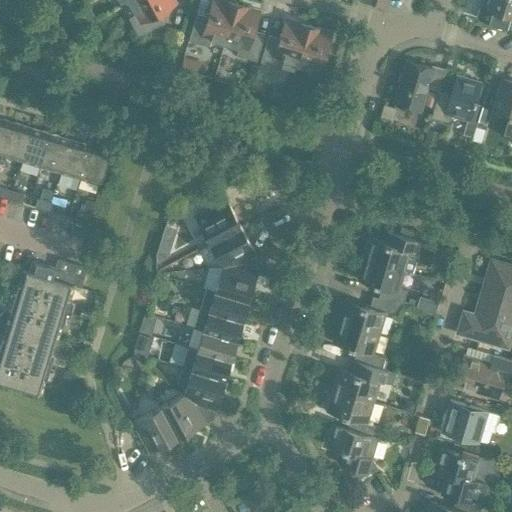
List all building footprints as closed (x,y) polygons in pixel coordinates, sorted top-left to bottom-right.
[(174,0),(130,0),(128,1),(135,14),(128,17),(138,37),(160,25),(154,14),(176,2),(174,0)] [(195,17),(188,40),(208,46),(210,39),(224,43),(236,3),(225,0),(211,0),(206,20),(195,17)] [(511,0),(483,0),(481,8),(478,19),(497,25),(511,29),(511,0)] [(236,3),(224,43),(238,47),(236,54),(256,61),(263,37),(252,34),(259,10),(236,3)] [(296,65),(308,25),(285,18),(278,42),(267,38),(260,62),(280,68),(282,60),(296,65)] [(308,25),(296,65),(310,69),(308,76),(328,82),(335,59),(324,55),(331,32),(308,25)] [(184,56),(180,69),(189,71),(191,72),(202,75),(206,63),(184,56)] [(420,110),(432,68),(406,60),(393,102),(420,110)] [(438,90),(430,117),(449,123),(451,115),(477,122),(477,121),(482,107),(482,106),(474,103),(480,82),(455,75),(450,94),(438,90)] [(511,81),(502,78),(489,124),(511,131),(511,81)] [(277,89),(275,96),(285,99),(287,89),(281,87),(277,89)] [(428,91),(424,105),(433,107),(437,94),(428,91)] [(383,104),(378,121),(391,125),(397,108),(383,104)] [(482,107),(477,121),(485,124),(490,109),(482,107)] [(0,154),(1,155),(11,122),(0,118),(0,154)] [(11,122),(1,155),(21,161),(31,128),(11,122)] [(476,127),(472,140),(481,143),(485,129),(476,127)] [(31,128),(21,161),(40,167),(50,134),(31,128)] [(427,130),(424,141),(435,144),(438,133),(427,130)] [(50,134),(40,167),(59,172),(69,139),(50,134)] [(69,139),(59,172),(79,178),(89,145),(69,139)] [(89,145),(79,178),(99,184),(109,151),(89,145)] [(0,195),(10,198),(12,191),(0,187),(0,195)] [(12,191),(10,198),(23,202),(25,195),(12,191)] [(208,244),(240,226),(225,198),(193,215),(208,244)] [(48,210),(51,202),(38,199),(35,206),(48,210)] [(51,202),(48,210),(62,214),(64,206),(51,202)] [(88,222),(90,214),(77,210),(75,218),(88,222)] [(208,244),(198,249),(207,267),(220,265),(221,267),(243,264),(245,261),(239,250),(250,245),(240,226),(208,244)] [(367,241),(363,254),(365,255),(364,259),(405,272),(412,274),(416,262),(422,241),(397,234),(394,245),(382,241),(370,238),(369,242),(367,241)] [(245,261),(256,255),(250,245),(239,250),(245,261)] [(170,250),(159,246),(156,256),(158,262),(169,254),(170,250)] [(0,381),(43,394),(74,285),(74,284),(81,286),(87,267),(58,259),(55,267),(32,260),(29,271),(21,269),(0,342),(0,381)] [(405,272),(364,259),(357,280),(381,287),(377,299),(401,305),(402,306),(407,291),(400,289),(405,272)] [(511,266),(491,261),(475,317),(464,314),(458,332),(507,347),(511,330),(511,266)] [(214,291),(248,301),(254,282),(242,279),(246,267),(243,264),(221,267),(214,291)] [(257,271),(246,267),(242,279),(254,282),(257,271)] [(205,288),(199,308),(242,321),(248,301),(214,291),(205,288)] [(338,322),(379,334),(386,313),(397,316),(401,305),(377,299),(371,297),(368,308),(345,301),(338,322)] [(199,308),(193,327),(202,329),(236,339),(242,321),(199,308)] [(352,361),(365,365),(381,370),(385,359),(373,356),(379,334),(338,322),(332,343),(355,350),(352,361)] [(196,349),(230,360),(236,339),(202,329),(196,349)] [(188,347),(182,367),(224,380),(230,360),(196,349),(188,347)] [(464,354),(454,385),(497,398),(503,378),(511,381),(511,359),(493,354),(490,363),(489,362),(464,354)] [(332,390),(372,402),(379,382),(391,386),(395,374),(381,370),(365,365),(362,376),(338,369),(332,390)] [(182,367),(177,383),(185,386),(183,393),(200,407),(202,406),(204,406),(207,395),(219,398),(224,380),(182,367)] [(331,394),(329,394),(325,406),(327,407),(326,411),(349,418),(346,429),(373,437),(372,438),(376,439),(380,427),(366,423),(372,402),(332,390),(331,394)] [(160,405),(177,437),(195,427),(189,417),(200,411),(200,407),(183,393),(160,405)] [(204,406),(215,410),(219,398),(207,395),(204,406)] [(479,443),(488,413),(449,401),(440,431),(479,443)] [(177,437),(160,405),(131,420),(148,452),(177,437)] [(206,422),(200,411),(189,417),(195,427),(206,422)] [(331,424),(325,446),(348,454),(345,466),(352,480),(376,468),(371,460),(372,460),(378,440),(376,439),(372,438),(373,437),(346,429),(331,424)] [(444,494),(456,498),(481,506),(487,486),(472,481),(478,459),(440,448),(433,471),(450,476),(444,494)] [(427,511),(479,511),(481,506),(456,498),(453,508),(431,501),(427,511)]
